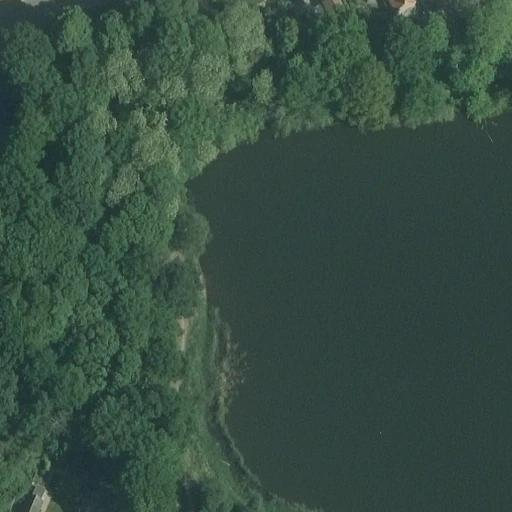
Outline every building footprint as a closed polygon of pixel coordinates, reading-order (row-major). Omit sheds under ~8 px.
[(335,1),(320,8),(328,24),(343,17),(335,1)] [(440,13),(435,2),(426,6),(422,8),(427,19),(440,13)] [(5,98),(0,100),(0,131),(15,125),(5,98)] [(35,488),(30,500),(39,504),(44,492),(35,488)] [(29,500),(23,511),(38,511),(41,505),(39,504),(30,500),(29,500)]
